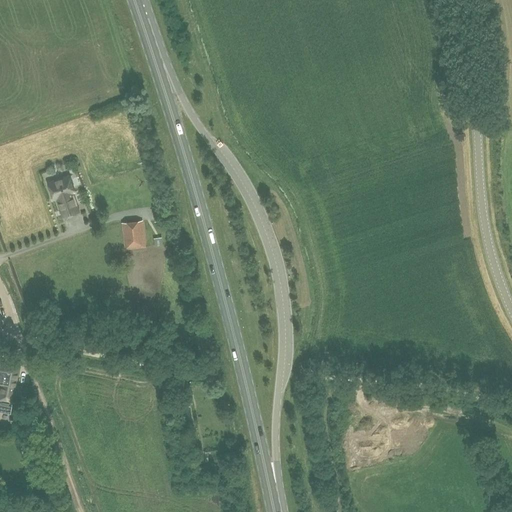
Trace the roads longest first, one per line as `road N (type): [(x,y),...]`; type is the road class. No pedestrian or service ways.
road 1 (primary): [(273,511),(221,291),(133,0)]
road 2 (unclassified): [(511,309),(484,213),(473,37),(463,0)]
road 3 (unclassified): [(310,380),(371,381),(511,407)]
road 4 (unclassified): [(20,341),(200,374)]
road 5 (track): [(81,511),(20,341)]
